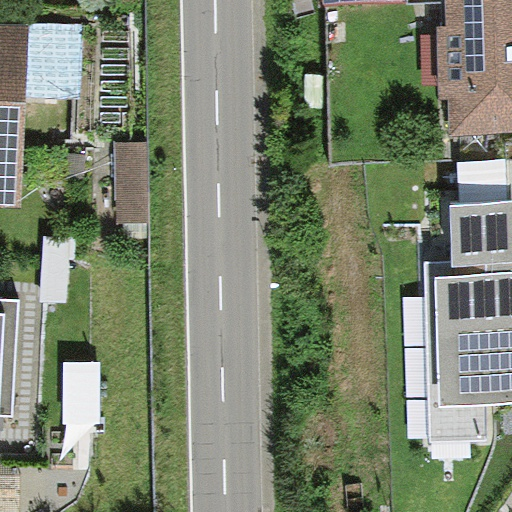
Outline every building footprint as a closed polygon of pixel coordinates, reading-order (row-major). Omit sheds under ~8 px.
[(511,117),(511,0),(451,0),(452,10),(440,10),(440,83),(452,83),(452,118),(511,117)] [(0,174),(19,175),(24,31),(0,30),(0,174)] [(119,136),(122,216),(152,215),(150,135),(119,136)] [(450,251),(424,252),(430,434),(485,432),(484,392),(511,390),(511,190),(448,193),(450,251)] [(12,295),(0,294),(0,429),(5,430),(12,295)]
